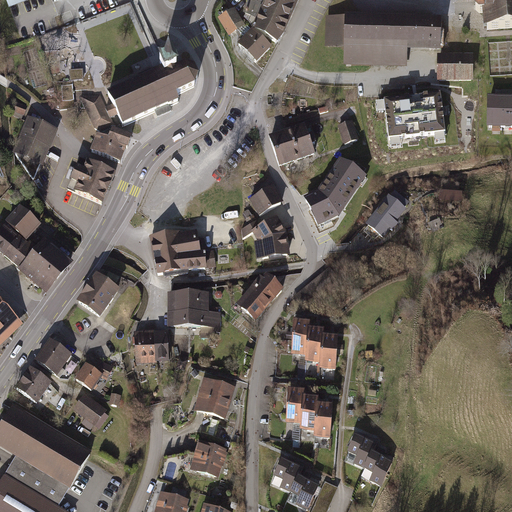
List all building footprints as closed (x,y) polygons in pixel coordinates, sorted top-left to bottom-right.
[(298,0),(268,0),(266,6),(252,1),(245,18),(254,31),(276,44),(283,35),(298,0)] [(511,0),(485,0),(485,1),(484,2),(484,1),(478,1),(475,5),(476,10),(479,13),(485,13),(485,12),(486,12),(487,30),(511,28),(511,0)] [(233,13),(221,21),(230,35),(242,28),(233,13)] [(345,18),(326,17),(325,48),(344,48),(344,66),(409,67),(409,51),(441,52),(441,17),(345,16),(345,18)] [(241,48),(256,63),(270,49),(247,27),(240,34),(247,41),(241,48)] [(472,56),(438,57),(438,82),(473,82),(472,56)] [(176,96),(195,88),(199,78),(194,69),(185,67),(177,70),(172,59),(160,64),(162,70),(153,74),(154,74),(108,95),(113,106),(118,116),(123,127),(163,109),(168,107),(169,108),(179,103),(176,96)] [(70,71),(71,81),(84,80),(83,70),(70,71)] [(66,100),(74,100),(73,84),(61,85),(62,101),(59,101),(60,110),(66,110),(66,100)] [(511,89),(495,89),(495,97),(511,97),(511,89)] [(447,94),(383,102),(389,144),(452,136),(447,94)] [(99,132),(102,135),(110,139),(113,131),(111,127),(113,125),(110,119),(106,109),(100,97),(80,98),(95,129),(99,132)] [(511,97),(495,97),(488,97),(487,130),(511,130),(511,97)] [(27,107),(15,102),(11,111),(24,116),(27,107)] [(106,109),(110,119),(114,117),(118,116),(113,106),(109,108),(106,109)] [(58,131),(28,118),(13,154),(16,155),(33,181),(40,165),(43,166),(58,131)] [(352,122),(338,127),(344,146),(359,141),(352,122)] [(304,126),(269,139),(279,169),(315,157),(311,147),(316,145),(313,135),(308,137),(304,126)] [(131,138),(113,131),(110,139),(102,135),(101,138),(98,137),(92,152),(120,163),(126,148),(127,149),(131,138)] [(103,206),(117,174),(81,159),(67,190),(103,206)] [(318,195),(306,201),(318,227),(338,217),(364,178),(341,162),(318,195)] [(275,187),(251,202),(260,218),(285,204),(275,187)] [(462,192),(440,191),(439,200),(462,202),(462,192)] [(410,203),(395,193),(391,198),(388,196),(364,227),(383,241),(390,232),(393,234),(400,225),(397,223),(407,210),(405,209),(410,203)] [(21,207),(6,223),(16,232),(31,216),(21,207)] [(244,213),(247,219),(253,216),(249,210),(244,213)] [(247,219),(246,220),(249,225),(257,220),(254,215),(253,216),(247,219)] [(41,226),(31,216),(16,232),(27,242),(41,226)] [(258,222),(242,231),(244,240),(253,234),(258,243),(255,244),(258,262),(291,257),(288,234),(278,218),(260,228),(258,222)] [(5,226),(0,232),(0,254),(3,257),(19,237),(5,226)] [(181,232),(151,237),(155,261),(207,253),(204,240),(199,241),(197,232),(181,235),(181,232)] [(19,237),(3,257),(20,271),(38,249),(30,242),(28,245),(19,237)] [(53,246),(46,240),(38,249),(20,271),(19,272),(46,295),(60,280),(39,262),(53,246)] [(74,264),(53,246),(39,262),(60,280),(74,264)] [(207,253),(155,261),(158,277),(164,276),(164,279),(189,275),(189,273),(207,271),(207,269),(217,268),(215,252),(207,253)] [(330,271),(292,301),(299,310),(337,280),(330,271)] [(110,273),(107,278),(117,283),(120,278),(110,273)] [(120,291),(97,275),(77,303),(100,319),(120,291)] [(261,278),(252,290),(271,307),(285,290),(268,275),(264,280),(261,278)] [(271,307),(252,290),(237,306),(257,323),(271,307)] [(211,294),(169,293),(168,313),(211,313),(211,294)] [(0,348),(24,325),(0,301),(0,348)] [(211,313),(168,313),(168,329),(201,329),(215,329),(221,329),(221,313),(211,313)] [(306,322),(293,322),(293,331),(291,357),(307,358),(309,330),(309,323),(306,322)] [(215,329),(201,329),(201,339),(215,339),(215,329)] [(319,330),(309,330),(307,358),(306,365),(321,366),(322,337),(323,330),(319,330)] [(155,333),(136,334),(137,366),(157,365),(157,363),(155,334),(155,333)] [(168,333),(155,334),(157,363),(170,363),(168,333)] [(332,337),(322,337),(321,366),(321,372),(335,373),(337,338),(332,337)] [(73,355),(50,340),(35,362),(58,378),(73,355)] [(180,359),(177,369),(185,372),(188,361),(180,359)] [(99,361),(94,371),(103,377),(102,379),(107,381),(113,368),(99,361)] [(94,371),(86,365),(75,382),(92,394),(102,379),(103,377),(94,371)] [(52,385),(30,369),(15,390),(37,406),(52,385)] [(236,387),(207,378),(196,413),(226,421),(236,387)] [(298,391),(288,390),(286,426),(302,427),(304,398),(304,391),(298,391)] [(121,396),(112,394),(110,405),(119,407),(121,396)] [(107,412),(86,396),(74,412),(85,421),(82,425),(91,432),(95,427),(105,414),(107,412)] [(313,399),(304,398),(302,427),(302,434),(316,435),(318,406),(318,399),(313,399)] [(328,406),(318,406),(316,435),(316,441),(330,442),(332,406),(328,406)] [(65,511),(59,508),(68,494),(90,455),(14,411),(0,434),(0,446),(17,456),(14,462),(0,485),(0,511),(65,511)] [(105,414),(95,427),(99,431),(109,418),(105,414)] [(369,437),(366,443),(376,447),(378,441),(369,437)] [(366,443),(356,438),(348,456),(357,459),(353,468),(364,473),(372,455),(376,447),(366,443)] [(227,451),(199,443),(191,471),(219,480),(227,451)] [(384,454),(382,459),(393,463),(395,458),(384,454)] [(382,459),(372,455),(364,473),(373,477),(369,485),(381,490),(393,463),(382,459)] [(295,461),(292,467),(302,471),(305,465),(295,461)] [(292,467),(281,462),(274,480),(283,484),(279,492),(291,497),(299,480),(302,471),(292,467)] [(321,482),(311,478),(309,484),(318,488),(321,482)] [(309,484),(299,480),(291,497),(291,498),(299,501),(296,509),(302,511),(308,511),(312,503),(318,488),(309,484)] [(339,489),(326,484),(313,511),(328,511),(332,504),(339,489)] [(186,511),(190,502),(161,493),(155,511),(186,511)]
